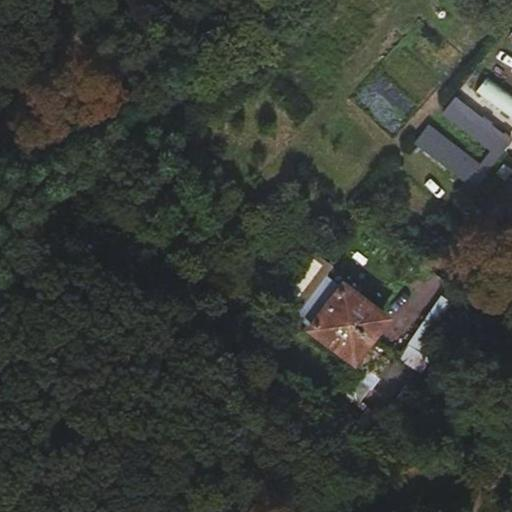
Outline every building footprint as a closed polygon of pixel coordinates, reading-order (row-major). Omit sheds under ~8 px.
[(511,101),(511,98),(487,80),(477,92),(504,112),(511,101)] [(509,140),(453,99),(441,115),(498,156),(509,140)] [(489,171),(428,126),(413,145),(475,191),(489,171)] [(353,224),(360,229),(367,220),(360,214),(353,224)] [(272,306),(285,316),(304,289),(323,262),(339,273),(345,263),(323,247),(316,256),(311,252),(272,306)] [(306,326),(356,362),(371,342),(387,320),(337,284),(323,303),(306,326)] [(244,360),(263,374),(269,366),(250,351),(244,360)] [(358,442),(370,450),(387,426),(375,418),(358,442)]
